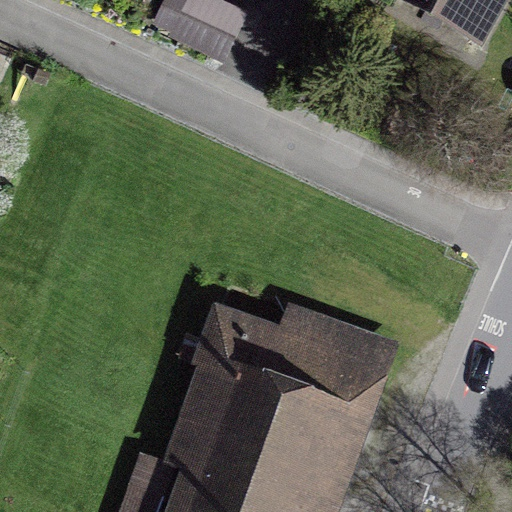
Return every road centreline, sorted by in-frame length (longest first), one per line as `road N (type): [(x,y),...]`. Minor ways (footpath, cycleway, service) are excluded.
road 1 (residential): [(511,250),(0,13)]
road 2 (tertiary): [(437,511),(511,304)]
